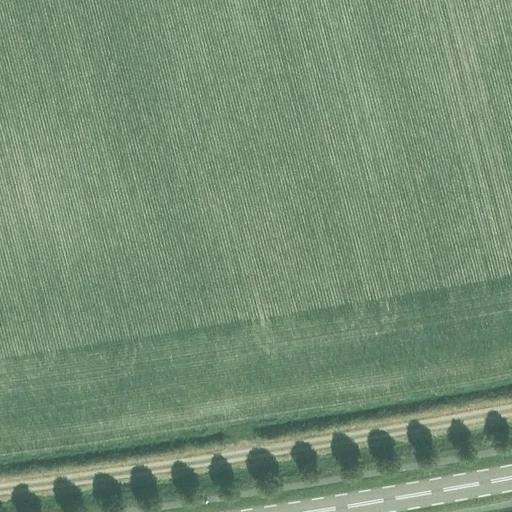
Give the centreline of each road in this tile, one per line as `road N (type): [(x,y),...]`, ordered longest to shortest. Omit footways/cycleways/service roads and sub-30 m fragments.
road 1 (unclassified): [(0,488),(511,412)]
road 2 (primary): [(326,511),(511,479)]
